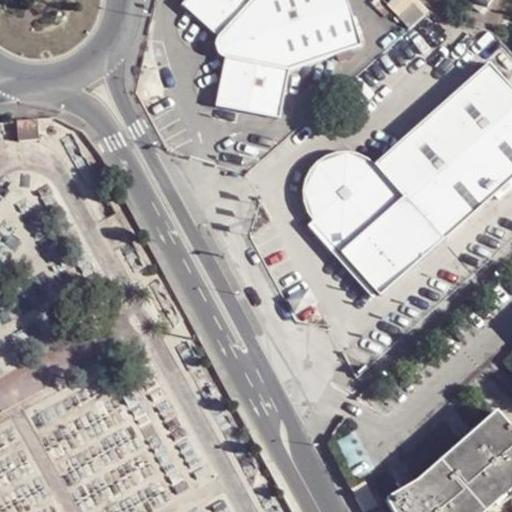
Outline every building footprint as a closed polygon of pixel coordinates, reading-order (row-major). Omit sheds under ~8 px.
[(224,54),(215,100),(280,113),(289,65),(357,43),(342,0),(190,0),(185,7),(219,36),(215,43),(214,46),(216,49),(224,54)] [(460,0),(486,17),(496,0),(460,0)] [(411,138),(374,171),(370,166),(359,158),(346,153),(337,152),(323,155),(310,163),(300,175),(296,183),(295,196),(297,207),(299,213),(301,219),(306,225),(310,229),(316,233),(326,238),(332,239),(340,243),(339,261),(376,305),(494,203),(498,208),(511,196),(511,98),(489,72),(411,138)] [(17,124),(18,141),(37,140),(36,123),(17,124)] [(474,439),(496,420),(492,415),(456,449),(460,453),(467,460),(482,448),(474,439)] [(379,506),(382,511),(475,511),(480,508),(498,491),(509,481),(511,478),(511,436),(496,420),(474,439),(482,448),(467,460),(460,453),(456,449),(435,467),(439,471),(417,492),(423,500),(410,511),(396,497),(379,506)] [(423,500),(417,492),(439,471),(435,467),(412,489),(396,497),(410,511),(423,500)] [(345,493),(354,511),(367,511),(371,510),(359,486),(353,489),(345,493)] [(507,502),(498,491),(480,508),(501,506),(507,502)]
